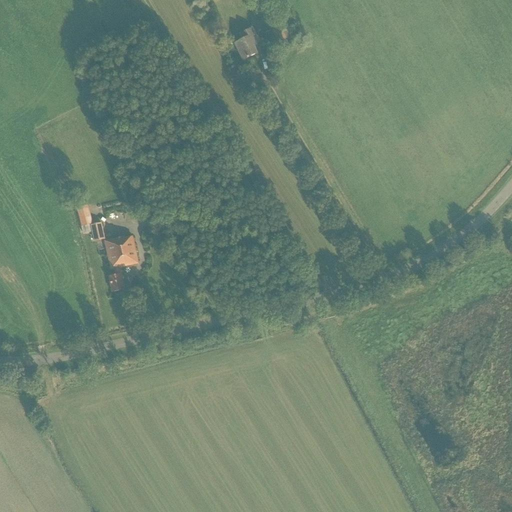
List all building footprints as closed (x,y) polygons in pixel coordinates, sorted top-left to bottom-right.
[(285,25),(273,31),(279,43),(291,37),(285,25)] [(245,39),(236,44),(244,60),(257,53),(254,46),(259,44),(252,29),(243,34),(245,39)] [(88,206),(78,209),(82,226),(92,224),(88,206)] [(104,239),(101,223),(90,226),(94,241),(104,239)] [(139,264),(133,237),(125,239),(125,238),(106,242),(111,270),(115,269),(116,275),(109,277),(112,292),(125,289),(121,274),(120,268),(139,264)]
